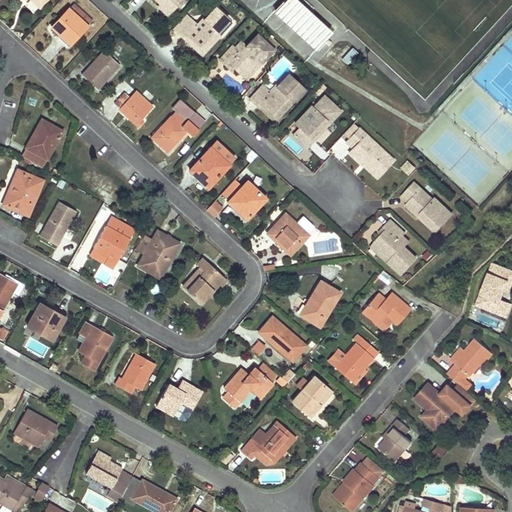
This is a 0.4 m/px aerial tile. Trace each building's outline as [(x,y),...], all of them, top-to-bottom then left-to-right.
[(155,0),(161,5),(170,14),(182,0),(155,0)] [(302,0),(285,0),(275,12),(316,50),(335,30),(302,0)] [(73,3),(68,9),(87,25),(92,20),(73,3)] [(161,5),(159,8),(168,17),(170,14),(161,5)] [(191,20),(178,34),(184,38),(186,36),(199,48),(205,42),(207,45),(214,38),(211,35),(215,31),(220,36),(232,24),(215,8),(205,20),(203,18),(197,25),(191,20)] [(68,9),(63,15),(81,31),(87,25),(68,9)] [(63,15),(51,27),(56,31),(59,34),(61,32),(71,42),(81,31),(63,15)] [(186,36),(184,38),(194,48),(202,56),(220,36),(215,31),(211,35),(214,38),(207,45),(205,42),(199,48),(186,36)] [(262,63),(274,50),(258,36),(247,47),(245,46),(239,52),(235,49),(233,46),(221,60),(227,66),(229,64),(235,69),(238,72),(241,74),(247,69),(249,71),(256,64),(253,61),(256,58),(262,63)] [(239,52),(245,46),(242,42),(235,49),(239,52)] [(342,57),(347,64),(358,55),(353,48),(342,57)] [(103,50),(81,74),(89,81),(97,89),(119,65),(103,50)] [(262,63),(256,58),(253,61),(256,64),(249,71),(247,69),(241,74),(246,79),(262,63)] [(229,64),(227,66),(233,72),(235,69),(229,64)] [(263,86),(250,99),(257,105),(259,103),(264,108),(272,115),(278,109),(281,111),(287,105),(284,102),(287,98),(293,103),(304,91),(288,76),(277,87),(274,85),(269,91),(263,86)] [(326,87),(321,83),(314,92),(318,96),(326,87)] [(124,93),(114,104),(125,114),(132,121),(137,115),(140,119),(146,113),(124,93)] [(299,128),(293,135),(299,141),(308,148),(314,141),(308,136),(314,130),(316,133),(322,127),(319,124),(323,120),(329,125),(341,113),(324,97),(313,109),(311,108),(295,124),(299,128)] [(259,103),(257,105),(275,122),(293,103),(287,98),(284,102),(287,105),(281,111),(278,109),(272,115),(264,108),(259,103)] [(160,144),(167,151),(187,131),(193,136),(199,130),(203,125),(205,123),(181,100),(172,109),(175,112),(152,137),(160,144)] [(137,115),(132,121),(136,124),(140,119),(137,115)] [(47,128),(50,124),(41,119),(39,124),(47,128)] [(314,130),(308,136),(314,141),(329,125),(323,120),(319,124),(322,127),(316,133),(314,130)] [(344,135),(349,140),(360,129),(354,123),(344,135)] [(46,159),(62,131),(50,124),(47,128),(39,124),(25,147),(46,159)] [(349,140),(347,141),(354,148),(349,152),(357,160),(362,164),(367,158),(370,160),(367,163),(380,175),(394,160),(379,145),(377,147),(372,143),(373,141),(360,129),(349,140)] [(216,152),(222,146),(216,141),(210,148),(216,152)] [(322,162),(329,157),(318,142),(311,148),(322,162)] [(208,187),(229,164),(228,164),(234,157),(222,146),(216,152),(210,148),(192,167),(202,176),(200,179),(205,184),(208,187)] [(46,159),(25,147),(20,156),(41,168),(46,159)] [(367,158),(362,164),(378,178),(380,175),(367,163),(370,160),(367,158)] [(411,176),(416,170),(407,162),(402,168),(411,176)] [(202,176),(192,167),(190,170),(192,173),(200,179),(202,176)] [(42,181),(17,170),(2,205),(13,209),(28,216),(42,181)] [(229,201),(242,186),(235,179),(221,193),(229,201)] [(229,201),(228,201),(246,218),(265,199),(247,182),(242,186),(229,201)] [(433,200),(414,183),(402,197),(408,203),(405,206),(410,211),(417,217),(422,212),(425,215),(423,217),(430,223),(433,220),(440,226),(452,213),(435,198),(433,200)] [(76,212),(58,201),(39,235),(48,240),(55,244),(60,235),(63,236),(76,212)] [(215,217),(223,208),(215,201),(207,210),(215,217)] [(422,212),(417,217),(434,232),(440,226),(433,220),(430,223),(423,217),(425,215),(422,212)] [(285,214),(267,234),(271,238),(273,240),(275,238),(286,248),(285,250),(291,255),(309,236),(285,214)] [(111,218),(106,226),(128,239),(133,230),(111,218)] [(391,220),(385,226),(388,229),(382,235),(379,239),(376,242),(383,248),(380,250),(388,258),(390,255),(393,257),(388,263),(400,274),(415,257),(404,246),(405,244),(399,239),(403,235),(405,233),(391,220)] [(128,239),(106,226),(94,249),(103,253),(109,257),(105,264),(112,268),(128,239)] [(385,226),(379,232),(382,235),(388,229),(385,226)] [(144,254),(137,266),(160,279),(180,243),(171,239),(157,231),(152,240),(151,241),(144,254)] [(143,234),(135,249),(144,254),(151,241),(152,240),(143,234)] [(403,235),(399,239),(405,244),(409,240),(403,235)] [(376,242),(371,247),(388,263),(393,257),(390,255),(388,258),(380,250),(383,248),(376,242)] [(94,249),(90,256),(105,264),(109,257),(103,253),(94,249)] [(203,258),(197,264),(200,267),(204,271),(200,277),(198,275),(185,289),(198,301),(211,288),(214,290),(219,284),(221,287),(225,283),(227,280),(203,258)] [(511,271),(492,264),(480,294),(486,296),(481,307),(506,317),(510,305),(499,300),(503,289),(507,282),(511,283),(511,281),(511,271)] [(200,267),(182,286),(185,289),(198,275),(200,277),(204,271),(200,267)] [(0,274),(0,313),(12,292),(17,284),(9,280),(4,277),(0,274)] [(6,274),(4,277),(9,280),(17,284),(12,292),(18,295),(24,285),(6,274)] [(310,296),(308,300),(310,302),(302,316),(320,327),(340,293),(320,280),(310,296)] [(211,288),(198,301),(201,304),(214,290),(211,288)] [(391,292),(384,299),(388,302),(394,295),(391,292)] [(378,293),(362,311),(377,325),(383,330),(393,321),(397,325),(403,317),(410,309),(394,295),(388,302),(384,299),(378,293)] [(486,296),(480,294),(476,305),(481,307),(486,296)] [(38,307),(27,326),(52,340),(64,318),(57,314),(51,311),(49,313),(38,307)] [(266,324),(261,330),(269,337),(268,339),(292,361),(305,345),(272,317),(266,324)] [(87,322),(80,334),(86,338),(79,351),(87,355),(82,363),(93,370),(112,337),(100,330),(87,322)] [(9,329),(3,326),(1,329),(0,331),(0,332),(6,336),(7,333),(9,329)] [(0,328),(0,339),(6,343),(11,334),(7,333),(6,336),(0,332),(0,331),(1,329),(0,328)] [(358,334),(353,339),(357,343),(362,337),(358,334)] [(357,343),(335,367),(351,381),(358,373),(362,368),(363,369),(378,352),(362,337),(357,343)] [(492,353),(475,339),(471,344),(465,350),(464,349),(453,361),(456,364),(448,374),(460,384),(469,374),(470,375),(479,364),(481,366),(492,353)] [(258,341),(250,350),(258,357),(266,348),(258,341)] [(309,358),(314,362),(326,349),(320,344),(320,345),(309,358)] [(464,349),(462,347),(451,359),(453,361),(464,349)] [(119,378),(116,385),(131,393),(134,387),(140,390),(155,363),(147,359),(137,354),(123,380),(119,378)] [(52,363),(48,370),(54,373),(58,366),(52,363)] [(229,392),(223,398),(235,408),(250,390),(260,399),(274,384),(255,368),(245,378),(238,372),(231,381),(225,388),(229,392)] [(301,391),(292,402),(309,417),(315,410),(320,404),(317,401),(329,387),(315,376),(308,384),(301,391)] [(296,387),(301,391),(308,384),(303,379),(296,387)] [(428,383),(414,399),(427,410),(421,417),(430,424),(437,417),(440,418),(443,421),(455,407),(463,414),(475,399),(452,380),(440,394),(428,383)] [(182,381),(177,390),(185,394),(190,386),(182,381)] [(168,384),(156,405),(173,415),(180,404),(192,411),(202,393),(196,389),(190,386),(185,394),(177,390),(168,384)] [(332,391),(329,387),(317,401),(320,404),(332,391)] [(27,409),(14,432),(38,446),(43,437),(49,440),(57,426),(40,416),(27,409)] [(436,430),(443,421),(440,418),(437,417),(430,424),(436,430)] [(409,429),(398,419),(389,430),(383,437),(386,439),(379,447),(396,461),(407,448),(412,442),(404,435),(409,429)] [(262,430),(242,452),(250,459),(254,454),(258,449),(268,457),(279,445),(285,450),(296,437),(278,421),(266,434),(262,430)] [(442,457),(447,449),(437,442),(432,450),(442,457)] [(279,445),(268,457),(274,462),(280,455),(285,450),(279,445)] [(411,452),(407,448),(396,461),(401,466),(411,456),(411,452)] [(111,457),(98,449),(96,453),(109,460),(111,457)] [(274,462),(268,457),(258,449),(254,454),(266,465),(274,462)] [(107,495),(118,502),(125,489),(114,482),(122,470),(123,469),(116,464),(109,460),(96,453),(84,474),(86,475),(102,483),(111,488),(107,495)] [(228,454),(222,461),(228,466),(234,458),(228,454)] [(383,471),(368,458),(363,464),(378,477),(383,471)] [(347,478),(343,482),(348,486),(337,499),(352,511),(374,486),(373,485),(379,478),(378,477),(363,464),(362,463),(356,470),(355,469),(347,478)] [(122,470),(114,482),(125,489),(132,476),(122,470)] [(465,485),(465,481),(454,474),(453,484),(465,485)] [(18,481),(8,475),(6,480),(23,490),(26,485),(18,481)] [(99,489),(102,483),(86,475),(83,480),(99,489)] [(22,507),(32,489),(26,485),(23,490),(6,480),(5,481),(0,477),(0,503),(13,511),(16,503),(22,507)] [(156,488),(142,480),(132,498),(141,503),(157,511),(156,511),(170,511),(178,499),(156,488)] [(348,486),(343,482),(332,495),(337,499),(348,486)] [(41,484),(35,497),(42,501),(49,488),(41,484)] [(404,507),(402,511),(436,511),(437,510),(440,510),(442,503),(425,499),(423,506),(430,508),(429,511),(422,511),(421,511),(404,507)]
